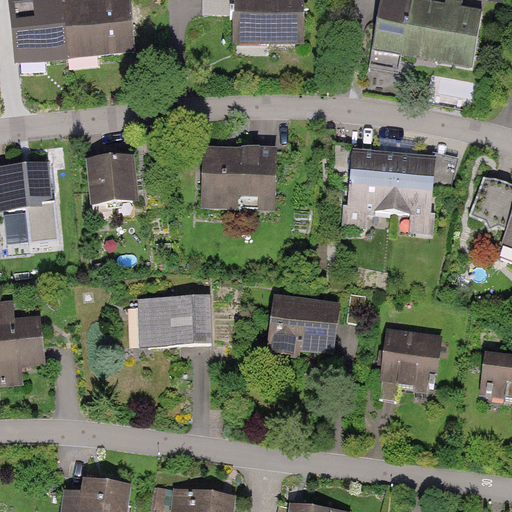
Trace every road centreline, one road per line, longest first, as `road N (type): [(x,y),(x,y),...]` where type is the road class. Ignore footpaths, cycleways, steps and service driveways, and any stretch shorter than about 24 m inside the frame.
road 1 (residential): [(511,145),(402,121),(295,110),(0,130)]
road 2 (residential): [(0,436),(77,435),(511,492)]
